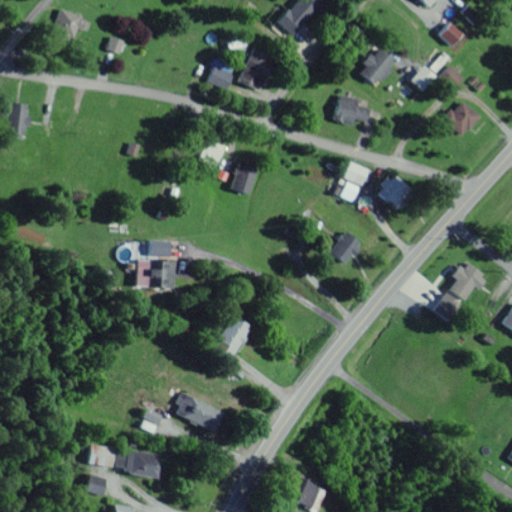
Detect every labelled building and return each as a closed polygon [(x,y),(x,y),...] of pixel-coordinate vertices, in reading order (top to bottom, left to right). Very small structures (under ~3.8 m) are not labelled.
[(298,0),(289,10),(306,25),(325,4),(320,0),(298,0)] [(412,0),(425,10),(433,0),(412,0)] [(48,37),(71,45),(76,31),(82,33),(86,22),(58,11),(48,37)] [(458,37),(446,25),(435,37),(447,49),(458,37)] [(271,59),(251,50),(235,85),(255,94),(271,59)] [(394,65),(377,50),(355,73),(372,89),(394,65)] [(434,78),(433,79),(447,92),(460,80),(445,66),(449,62),(442,55),(427,71),(434,78)] [(229,77),(212,70),(205,85),(223,92),(229,77)] [(511,71),(496,93),(511,103),(511,71)] [(369,108),(338,99),(330,123),(349,129),(351,122),(363,126),(369,108)] [(439,124),(458,140),(475,119),(456,103),(439,124)] [(22,141),(25,110),(5,108),(2,140),(22,141)] [(197,169),(217,169),(217,140),(197,140),(197,169)] [(254,169),(236,164),(228,193),(246,198),(254,169)] [(345,184),(340,196),(353,201),(364,173),(344,165),(338,181),(345,184)] [(374,196),(391,213),(409,195),(392,178),(374,196)] [(322,266),(331,275),(365,239),(356,230),(322,266)] [(132,290),(169,292),(170,264),(164,264),(165,244),(145,243),(145,263),(133,262),(132,290)] [(511,306),(498,329),(511,336),(511,306)] [(245,330),(228,319),(207,353),(224,364),(245,330)] [(217,415),(183,398),(173,418),(207,435),(217,415)] [(155,480),(157,458),(119,454),(117,476),(155,480)] [(103,483),(88,479),(84,494),(99,498),(103,483)] [(319,509),(319,486),(281,486),(281,509),(319,509)]
